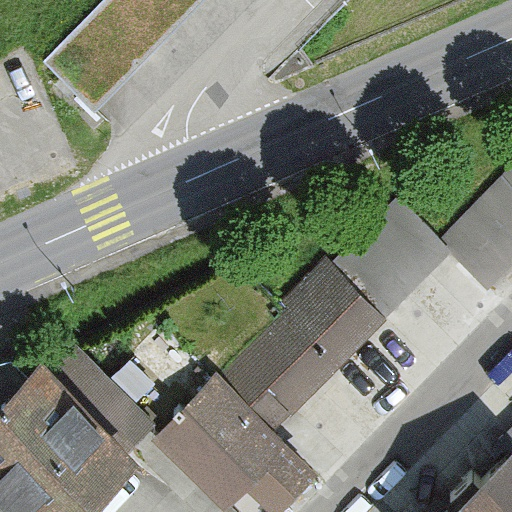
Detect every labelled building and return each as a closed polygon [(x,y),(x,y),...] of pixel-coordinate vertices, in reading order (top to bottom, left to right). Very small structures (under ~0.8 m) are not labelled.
[(110,0),(45,66),(96,116),(210,0),(110,0)] [(511,180),(445,247),(457,258),(503,303),(511,293),(511,180)] [(403,204),(281,324),(336,379),(457,258),(445,247),(403,204)] [(105,386),(163,443),(281,324),(224,267),(105,386)] [(336,379),(281,324),(163,443),(232,511),(293,511),(332,474),(287,428),(336,379)] [(0,511),(99,511),(160,453),(70,361),(0,428),(0,511)] [(511,439),(511,461),(462,511),(511,511),(511,431),(508,436),(511,439)]
